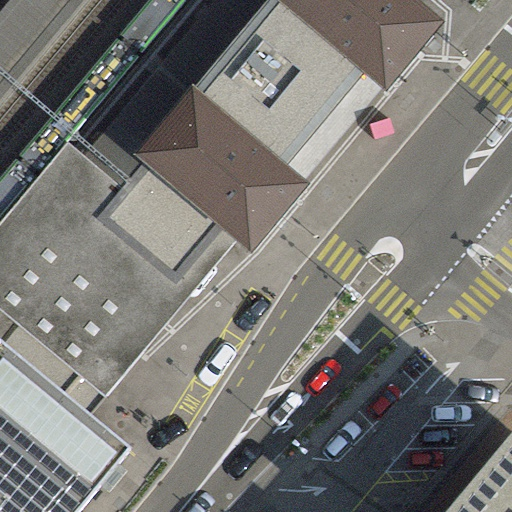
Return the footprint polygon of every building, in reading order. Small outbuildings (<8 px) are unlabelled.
[(12,0),(0,15),(0,102),(85,0),(12,0)] [(145,388),(248,274),(131,177),(279,0),(190,0),(0,226),(0,344),(108,433),(145,388)] [(279,0),(131,177),(248,274),(314,195),(290,175),(329,127),(363,87),(384,104),(440,37),(396,0),(279,0)] [(0,511),(64,511),(124,446),(108,433),(0,344),(0,511)] [(511,511),(511,431),(511,432),(445,511),(511,511)]
